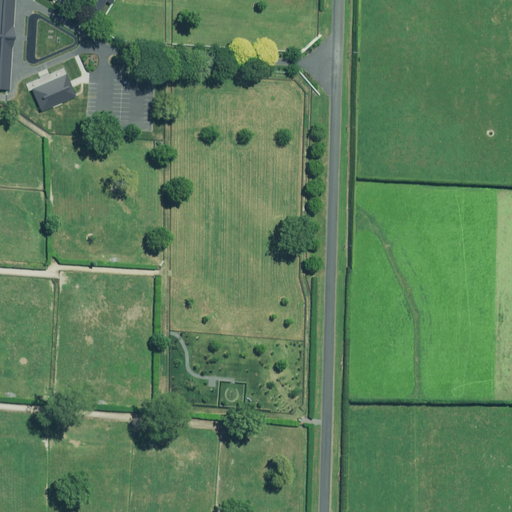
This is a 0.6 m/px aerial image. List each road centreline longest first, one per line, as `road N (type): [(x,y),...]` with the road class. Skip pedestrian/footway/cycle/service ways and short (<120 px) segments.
road 1 (residential): [(324,511),(340,0)]
road 2 (unknown): [(337,60),(15,37)]
